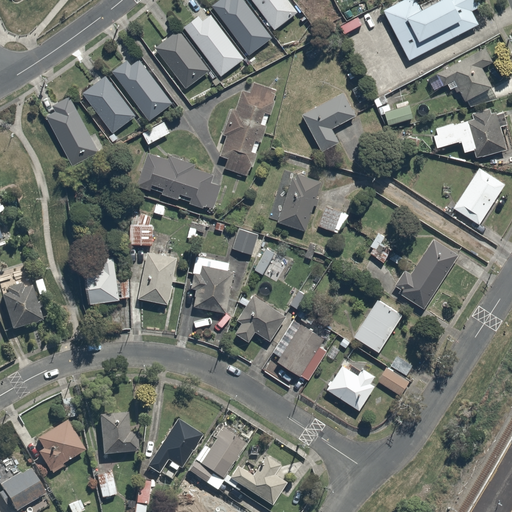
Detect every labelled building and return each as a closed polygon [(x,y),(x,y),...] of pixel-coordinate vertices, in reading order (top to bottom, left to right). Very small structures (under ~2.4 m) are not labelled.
[(270,35),(242,0),(217,0),(209,7),(247,54),(270,35)] [(289,0),(251,0),(272,27),(295,8),(289,0)] [(416,0),(399,0),(383,9),(409,59),(478,22),(471,9),(482,4),(479,0),(425,0),(420,3),(421,7),(416,0)] [(243,55),(209,14),(203,19),(199,13),(181,27),(219,74),(243,55)] [(208,68),(177,30),(152,50),(183,88),(208,68)] [(433,73),(439,84),(451,78),(453,82),(451,84),(454,90),(458,87),(464,99),(490,85),(480,66),(492,60),(485,46),(433,73)] [(170,100),(137,58),(130,63),(126,57),(108,71),(146,119),(170,100)] [(135,112),(104,74),(79,94),(110,132),(135,112)] [(228,107),(219,134),(221,134),(215,152),(225,155),(221,166),(247,175),(275,89),(250,81),(246,92),(237,89),(230,107),(228,107)] [(369,97),(360,82),(350,88),(358,103),(369,97)] [(317,150),(337,140),(330,126),(352,114),(341,92),(298,114),(317,150)] [(54,107),(44,112),(68,161),(95,147),(68,94),(51,102),(54,107)] [(407,104),(382,113),(386,125),(411,116),(407,104)] [(471,147),(475,156),(503,146),(491,110),(431,130),(436,145),(457,138),(461,150),(471,147)] [(162,119),(144,129),(151,141),(169,130),(162,119)] [(141,189),(212,209),(220,182),(210,179),(212,173),(190,167),(191,163),(151,151),(141,189)] [(445,165),(449,156),(436,151),(432,161),(445,165)] [(462,154),(454,166),(470,177),(451,206),(476,222),(503,180),(462,154)] [(302,230),(319,178),(292,169),(275,220),(302,230)] [(163,215),(165,205),(154,202),(152,213),(163,215)] [(337,231),(345,213),(325,204),(317,222),(337,231)] [(149,224),(149,211),(129,210),(127,243),(151,244),(152,224),(149,224)] [(188,210),(185,220),(189,221),(184,237),(192,239),(200,213),(188,210)] [(319,242),(325,230),(313,225),(308,236),(319,242)] [(251,254),(258,234),(236,226),(229,246),(251,254)] [(422,306),(457,252),(431,235),(408,270),(403,267),(393,282),(401,287),(399,291),(422,306)] [(309,259),(315,246),(308,242),(301,255),(309,259)] [(275,259),(272,257),(275,252),(266,246),(252,269),(261,274),(266,266),(269,268),(275,259)] [(163,303),(173,256),(145,250),(134,297),(163,303)] [(194,251),(188,287),(193,288),(190,304),(224,310),(233,258),(194,251)] [(129,276),(116,277),(114,252),(98,253),(99,267),(80,269),(83,302),(118,299),(118,296),(131,295),(129,276)] [(48,292),(44,276),(35,279),(39,294),(48,292)] [(7,286),(9,290),(1,293),(12,327),(44,317),(33,282),(24,285),(22,281),(7,286)] [(297,310),(309,295),(298,287),(286,302),(297,310)] [(246,340),(252,331),(266,340),(284,313),(251,291),(233,318),(239,322),(233,331),(246,340)] [(401,312),(375,296),(351,333),(377,350),(401,312)] [(307,380),(325,353),(317,347),(321,340),(298,325),(275,360),(307,380)] [(355,408),(374,381),(371,379),(374,375),(360,366),(356,372),(340,362),(323,386),(355,408)] [(409,381),(386,366),(376,380),(399,396),(409,381)] [(78,416),(75,394),(63,397),(67,418),(78,416)] [(138,450),(136,430),(131,431),(129,410),(97,414),(102,455),(138,450)] [(146,464),(161,474),(167,465),(175,470),(179,464),(182,466),(204,435),(177,417),(146,464)] [(67,419),(38,438),(44,447),(35,452),(49,473),(87,449),(67,419)] [(243,488),(225,476),(249,440),(225,423),(210,447),(205,444),(188,470),(216,489),(234,501),(243,488)] [(283,462),(268,452),(254,473),(239,463),(229,478),(270,504),(287,478),(277,472),(283,462)] [(0,483),(0,494),(3,499),(7,497),(16,511),(47,491),(31,465),(0,483)] [(117,493),(112,470),(97,474),(103,496),(117,493)] [(149,511),(152,478),(138,477),(134,511),(149,511)] [(211,511),(223,497),(204,483),(191,499),(208,511),(211,511)] [(81,498),(67,504),(70,511),(81,511),(86,510),(81,498)]
